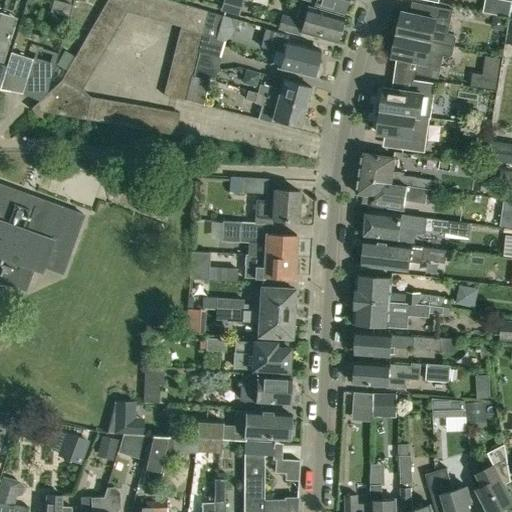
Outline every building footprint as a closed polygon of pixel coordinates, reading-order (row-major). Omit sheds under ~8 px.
[(54,0),(52,0),(49,11),(68,16),(71,5),(54,0)] [(121,0),(106,0),(101,10),(120,21),(126,12),(121,0)] [(121,0),(126,12),(137,14),(140,0),(121,0)] [(140,0),(137,14),(147,17),(152,0),(140,0)] [(152,0),(147,17),(158,20),(164,0),(152,0)] [(170,0),(164,0),(158,20),(169,23),(175,2),(170,0)] [(244,1),(242,0),(225,0),(223,11),(240,16),(244,1)] [(346,0),(311,0),(315,1),(314,4),(343,12),(346,0)] [(508,0),(483,0),(481,11),(509,16),(511,1),(508,0)] [(175,2),(169,23),(180,26),(208,11),(175,2)] [(342,16),(323,11),(298,4),(294,18),(281,14),(277,28),(299,34),(300,32),(335,42),(342,16)] [(453,33),(448,32),(453,9),(430,4),(428,17),(402,11),(397,33),(432,41),(454,45),(456,37),(453,33)] [(101,10),(96,20),(115,31),(120,21),(101,10)] [(180,26),(177,37),(199,43),(208,11),(180,26)] [(198,49),(222,56),(226,40),(217,38),(224,16),(208,11),(199,43),(198,49)] [(96,20),(90,30),(109,40),(115,31),(96,20)] [(0,25),(0,63),(2,64),(13,30),(0,25)] [(287,35),(274,32),(263,29),(260,45),(282,50),(278,66),(318,76),(321,70),(321,63),(317,62),(317,59),(316,58),(318,50),(319,51),(320,50),(285,41),(287,35)] [(90,30),(85,39),(104,50),(109,40),(90,30)] [(454,45),(432,41),(397,33),(393,55),(418,61),(415,73),(438,78),(443,56),(448,57),(452,54),(454,45)] [(177,37),(174,49),(196,54),(197,54),(198,49),(199,43),(177,37)] [(85,39),(79,49),(98,60),(104,50),(85,39)] [(79,49),(76,55),(74,59),(93,69),(98,60),(79,49)] [(174,49),(172,60),(194,65),(197,54),(196,54),(174,49)] [(216,80),(222,56),(198,49),(197,54),(194,65),(192,74),(210,79),(216,80)] [(74,59),(76,55),(67,50),(59,64),(68,69),(74,59)] [(10,52),(0,85),(0,88),(22,93),(33,58),(10,52)] [(33,58),(22,93),(24,93),(40,99),(45,95),(48,92),(55,65),(33,58)] [(74,59),(68,69),(87,79),(93,69),(74,59)] [(172,60),(169,71),(191,77),(192,74),(194,65),(172,60)] [(68,69),(61,80),(82,89),(87,79),(68,69)] [(169,71),(166,83),(188,88),(191,77),(169,71)] [(204,104),(210,79),(192,74),(191,77),(188,88),(185,99),(204,104)] [(260,83),(257,93),(305,106),(311,86),(282,78),(279,88),(260,83)] [(381,110),(430,117),(431,117),(436,82),(412,79),(410,91),(384,87),(381,110)] [(40,99),(30,108),(31,109),(87,119),(91,96),(82,89),(61,80),(48,92),(45,95),(40,99)] [(166,83),(163,94),(185,99),(188,88),(166,83)] [(300,126),(305,106),(257,93),(248,90),(245,99),(262,104),(258,119),(270,122),(271,118),(300,126)] [(91,96),(87,119),(98,121),(102,98),(91,96)] [(102,98),(98,121),(109,123),(113,100),(102,98)] [(113,100),(109,123),(120,125),(124,102),(113,100)] [(124,102),(120,125),(131,127),(135,104),(124,102)] [(135,104),(131,127),(142,129),(146,106),(135,104)] [(146,106),(142,129),(153,131),(157,108),(146,106)] [(157,108),(153,131),(164,133),(168,110),(157,108)] [(168,110),(164,133),(176,135),(180,112),(168,110)] [(430,117),(381,110),(378,132),(404,136),(402,148),(425,152),(430,117)] [(478,116),(477,124),(486,125),(487,118),(478,116)] [(486,158),(511,162),(511,144),(489,141),(486,158)] [(359,178),(414,187),(428,189),(430,179),(403,175),(404,172),(395,171),(393,173),(395,157),(363,152),(359,178)] [(170,182),(176,184),(179,177),(168,174),(166,181),(170,182)] [(229,191),(267,193),(268,178),(230,176),(229,191)] [(387,206),(390,190),(413,194),(414,187),(359,178),(357,193),(373,195),(371,204),(387,206)] [(43,266),(62,273),(83,214),(78,212),(77,215),(63,210),(64,208),(0,184),(0,280),(25,289),(33,265),(42,268),(43,266)] [(255,222),(267,222),(272,223),(272,219),(297,220),(299,191),(273,189),(273,200),(256,199),(255,222)] [(438,203),(439,191),(428,189),(426,201),(438,203)] [(427,215),(388,211),(368,210),(368,211),(370,211),(369,219),(367,219),(367,221),(364,224),(363,230),(366,233),(366,235),(399,238),(400,228),(425,230),(425,228),(447,230),(448,220),(427,218),(427,215)] [(223,220),(222,239),(249,241),(248,253),(295,256),(297,234),(267,233),(267,222),(255,222),(223,220)] [(501,255),(511,256),(511,234),(504,234),(501,255)] [(365,248),(363,264),(383,266),(395,267),(396,267),(396,266),(409,267),(410,259),(422,260),(423,257),(444,259),(445,247),(424,245),(424,244),(423,244),(385,241),(365,239),(365,240),(368,241),(368,248),(365,248)] [(209,250),(191,249),(189,277),(207,278),(209,250)] [(246,253),(245,276),(264,277),(294,278),(294,274),(298,274),(299,261),(295,260),(295,256),(248,253),(246,253)] [(419,304),(420,294),(420,292),(407,291),(407,293),(391,292),(392,276),(378,275),(358,274),(357,298),(419,304)] [(253,299),(253,310),(292,313),(293,302),(295,302),(296,290),(293,290),(293,288),(261,287),(260,299),(253,299)] [(443,307),(443,305),(444,298),(445,297),(430,295),(429,305),(443,307)] [(202,296),(201,307),(215,308),(215,297),(202,296)] [(215,308),(243,310),(243,298),(215,297),(215,308)] [(442,315),(443,307),(429,305),(419,304),(357,298),(355,322),(407,326),(408,313),(419,314),(419,312),(442,315)] [(188,308),(188,318),(205,318),(206,309),(188,308)] [(215,308),(214,320),(259,322),(258,335),(291,336),(291,335),(293,335),(294,323),(291,323),(292,313),(253,310),(243,310),(215,308)] [(511,322),(504,322),(503,340),(511,340),(511,322)] [(391,333),(378,332),(358,331),(358,332),(360,332),(360,337),(357,336),(357,341),(354,343),(354,348),(357,350),(356,353),(410,357),(411,347),(439,349),(440,337),(414,336),(414,335),(392,334),(391,333)] [(206,351),(226,352),(226,339),(206,338),(206,351)] [(290,347),(276,346),(275,342),(234,340),(234,352),(253,354),(252,369),(288,371),(290,347)] [(489,346),(479,347),(481,360),(491,359),(489,346)] [(407,386),(407,377),(418,377),(419,361),(410,361),(410,364),(356,361),(356,362),(358,362),(358,367),(356,366),(355,371),(352,372),(352,378),(355,380),(355,383),(407,386)] [(425,362),(424,378),(447,379),(448,363),(425,362)] [(257,401),(268,402),(287,403),(288,400),(291,400),(291,388),(288,388),(289,377),(269,376),(241,374),(240,385),(244,386),(243,400),(257,401)] [(489,376),(477,376),(478,398),(490,397),(489,376)] [(144,381),(143,381),(142,402),(158,402),(162,403),(163,385),(159,385),(159,381),(144,381)] [(354,391),(353,404),(373,405),(373,392),(354,391)] [(397,417),(397,394),(383,393),(374,393),(373,407),(373,417),(396,417),(397,417)] [(464,402),(432,400),(433,416),(446,416),(465,416),(464,402)] [(485,400),(465,402),(466,416),(486,414),(485,400)] [(115,401),(114,417),(136,417),(137,402),(115,401)] [(290,413),(270,412),(244,411),(243,426),(221,425),(221,421),(198,420),(197,438),(198,438),(220,439),(245,440),(245,437),(288,439),(289,434),(291,432),(291,428),(289,425),(289,422),(287,422),(287,414),(290,414),(290,413)] [(446,416),(446,431),(466,431),(465,416),(446,416)] [(68,433),(59,456),(79,464),(88,441),(68,433)] [(118,449),(121,440),(104,435),(98,455),(115,460),(118,449)] [(144,456),(148,436),(122,435),(121,440),(118,449),(144,456)] [(148,436),(144,456),(142,464),(162,469),(169,437),(148,436)] [(219,451),(220,439),(198,438),(196,450),(219,451)] [(243,511),(288,511),(288,510),(296,510),(297,497),(285,497),(285,498),(264,498),(264,477),(264,453),(273,453),(273,443),(245,441),(244,452),(243,511)] [(412,510),(412,488),(410,456),(408,457),(407,445),(397,445),(398,469),(400,469),(401,489),(401,511),(404,511),(405,511),(404,511),(432,511),(430,504),(412,510)] [(494,511),(511,503),(511,499),(504,485),(504,484),(511,481),(510,479),(503,445),(487,453),(494,465),(478,472),(484,484),(478,487),(490,511),(494,511)] [(371,469),(370,486),(382,485),(384,485),(384,465),(371,465),(371,469)] [(447,511),(471,511),(468,502),(472,501),(467,486),(454,489),(447,467),(426,473),(432,497),(442,494),(447,511)] [(0,511),(25,511),(26,507),(12,505),(15,497),(20,495),(23,487),(18,482),(1,477),(0,480),(0,511)] [(213,501),(213,503),(212,511),(224,511),(223,480),(214,480),(214,501),(213,501)] [(371,504),(370,504),(370,511),(396,511),(396,501),(382,501),(382,485),(370,486),(371,504)] [(61,511),(62,505),(61,505),(61,495),(45,494),(43,511),(61,511)] [(357,494),(346,494),(346,511),(370,511),(370,504),(358,505),(357,494)] [(80,511),(91,511),(90,496),(80,497),(80,511)] [(106,496),(90,496),(91,511),(115,511),(115,510),(106,505),(106,496)] [(158,511),(158,501),(146,501),(145,511),(158,511)] [(166,511),(167,501),(158,501),(158,511),(166,511)] [(201,511),(212,511),(213,503),(213,501),(201,502),(201,511)]
